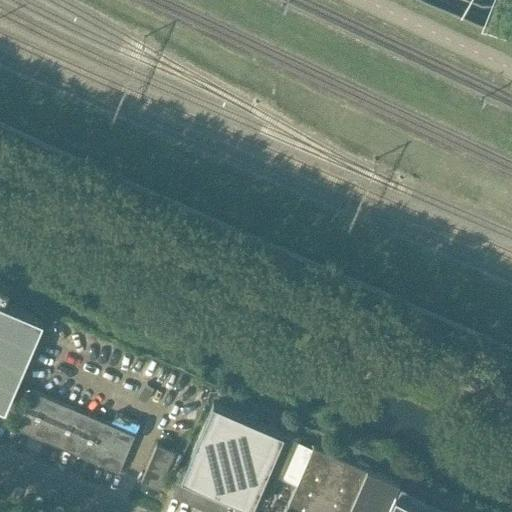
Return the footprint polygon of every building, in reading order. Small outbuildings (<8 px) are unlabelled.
[(511,0),(490,0),(486,10),(482,23),(511,34),(511,0)] [(0,405),(5,407),(43,319),(0,300),(0,405)] [(31,390),(15,426),(117,469),(138,421),(116,411),(110,424),(31,390)] [(211,403),(173,494),(216,511),(245,511),(265,468),(282,475),(297,439),(211,403)] [(157,486),(165,467),(172,450),(154,442),(139,479),(157,486)] [(284,504),(281,511),(346,511),(347,510),(353,511),(383,511),(397,480),(311,443),(285,504),(284,504)] [(436,511),(394,489),(383,511),(436,511)]
